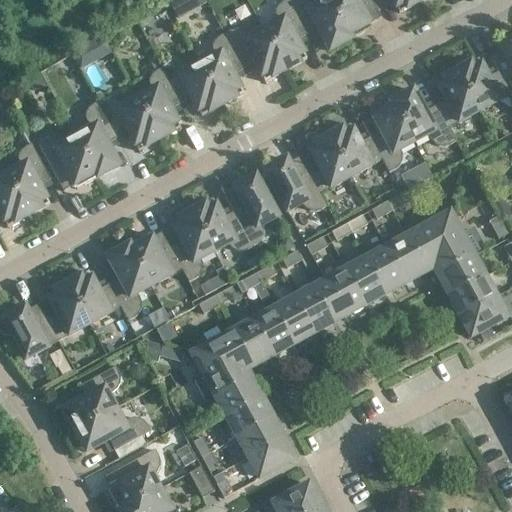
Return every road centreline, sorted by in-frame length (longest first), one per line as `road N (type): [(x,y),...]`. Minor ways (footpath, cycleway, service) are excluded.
road 1 (residential): [(0,277),(506,0)]
road 2 (residential): [(0,381),(79,511)]
road 3 (residential): [(342,511),(320,473),(326,456),(394,421)]
